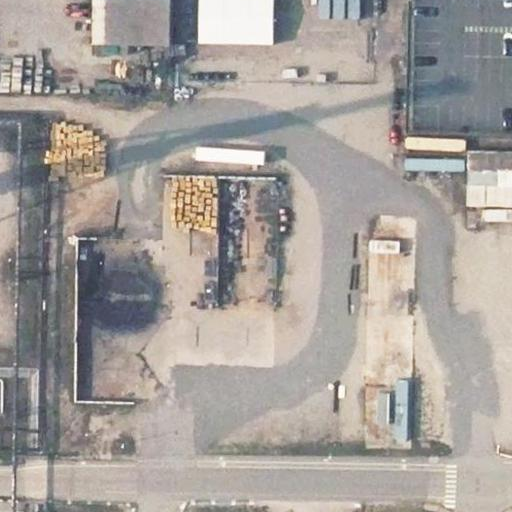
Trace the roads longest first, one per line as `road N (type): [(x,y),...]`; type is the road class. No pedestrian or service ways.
road 1 (unclassified): [(511,486),(0,480)]
road 2 (unknown): [(458,0),(463,81),(511,88)]
